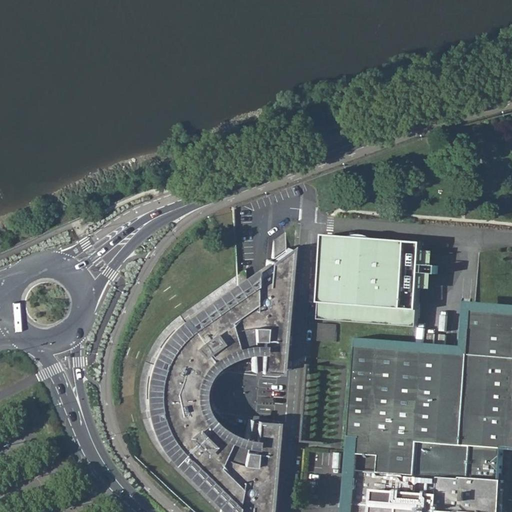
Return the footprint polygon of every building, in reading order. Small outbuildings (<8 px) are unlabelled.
[(325,234),(325,242),(423,250),(423,242),(325,234)] [(325,242),(319,319),(417,326),(420,287),(421,273),(433,273),(437,274),(438,265),(433,265),(421,264),(423,250),(325,242)] [(259,371),(279,373),(287,248),(266,262),(266,269),(252,279),(252,264),(179,317),(166,329),(160,335),(156,341),(152,347),(149,353),(144,363),(141,375),(140,385),(139,401),(142,417),(149,436),(161,456),(180,475),(217,511),(268,511),(275,423),(256,422),(256,420),(249,419),(244,442),(238,442),(233,442),(229,441),(219,436),(211,432),(205,426),(199,420),(195,412),(193,403),(192,393),(193,384),(197,375),(203,367),(215,357),(228,351),(239,348),(251,348),(252,373),(259,373),(259,371)] [(423,250),(421,264),(433,265),(434,251),(423,250)] [(421,273),(420,287),(432,287),(433,273),(421,273)] [(500,511),(505,448),(511,448),(511,311),(473,309),(470,343),(470,346),(356,337),(343,511),(500,511)]
